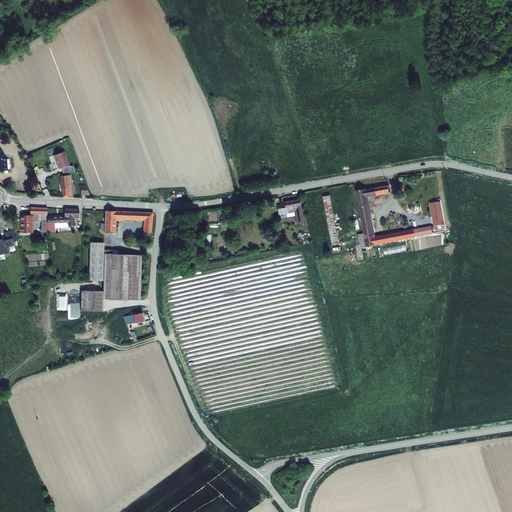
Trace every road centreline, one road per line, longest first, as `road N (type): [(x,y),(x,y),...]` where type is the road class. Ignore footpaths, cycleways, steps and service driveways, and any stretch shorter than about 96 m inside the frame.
road 1 (tertiary): [(162,206),(432,163),(511,178)]
road 2 (residential): [(162,206),(153,276),(158,325),(199,422),(257,475)]
road 3 (tertiary): [(337,456),(511,427)]
road 4 (tertiary): [(2,196),(162,206)]
